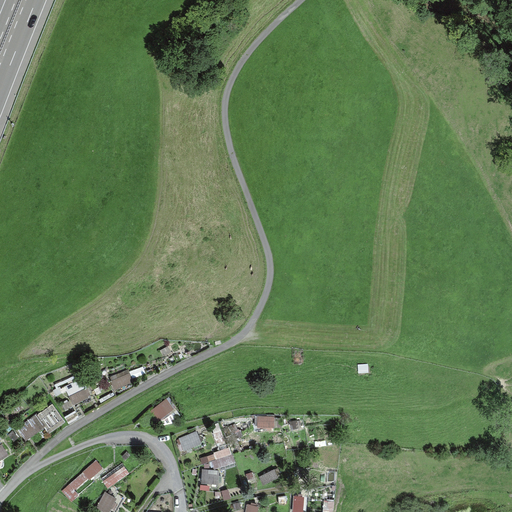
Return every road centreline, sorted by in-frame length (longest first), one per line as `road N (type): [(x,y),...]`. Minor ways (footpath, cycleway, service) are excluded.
road 1 (track): [(24,475),(51,447),(221,347),(263,301),(267,246),(234,160),(224,97),(260,36),(302,0)]
road 2 (track): [(0,500),(24,475),(80,445),(140,436),(165,454),(177,511)]
